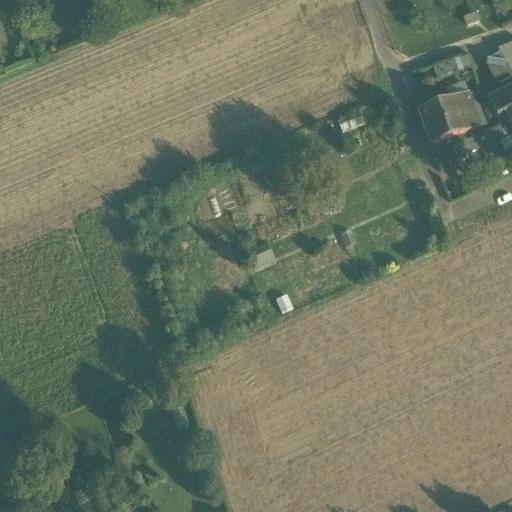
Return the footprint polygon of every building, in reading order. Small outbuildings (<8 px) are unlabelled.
[(490,0),(493,9),(503,6),(500,0),(490,0)] [(511,46),(499,51),(501,55),(511,76),(511,46)] [(500,87),(511,81),(511,76),(501,55),(487,62),(500,87)] [(459,62),(462,72),(471,69),(468,59),(459,62)] [(432,71),(436,82),(457,74),(453,64),(432,71)] [(449,94),(453,103),(468,97),(464,88),(449,94)] [(511,89),(487,103),(501,130),(509,125),(511,123),(511,89)] [(468,97),(453,103),(420,115),(432,149),(481,131),(468,97)] [(360,114),(337,123),(342,137),(366,127),(360,114)] [(496,131),(492,133),(504,160),(505,159),(509,157),(511,158),(511,131),(509,125),(501,130),(496,132),(496,131)] [(492,133),(476,140),(481,151),(489,168),(505,160),(505,159),(504,160),(492,133)] [(456,162),(481,151),(476,140),(451,151),(456,162)] [(335,194),(315,203),(323,220),(343,212),(335,194)] [(267,245),(248,254),(255,271),(275,263),(267,245)] [(287,298),(275,303),(281,318),(293,313),(287,298)] [(198,445),(185,436),(176,448),(189,457),(198,445)]
